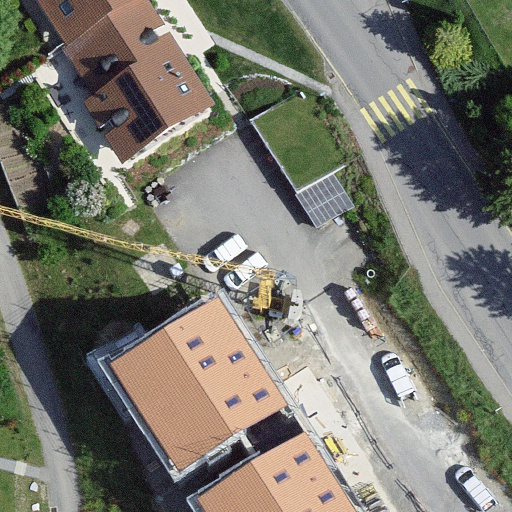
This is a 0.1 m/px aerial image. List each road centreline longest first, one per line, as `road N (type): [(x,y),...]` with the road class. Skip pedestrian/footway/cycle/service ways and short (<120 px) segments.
road 1 (tertiary): [(313,0),(392,108),(511,300)]
road 2 (residential): [(62,511),(59,415),(0,276)]
